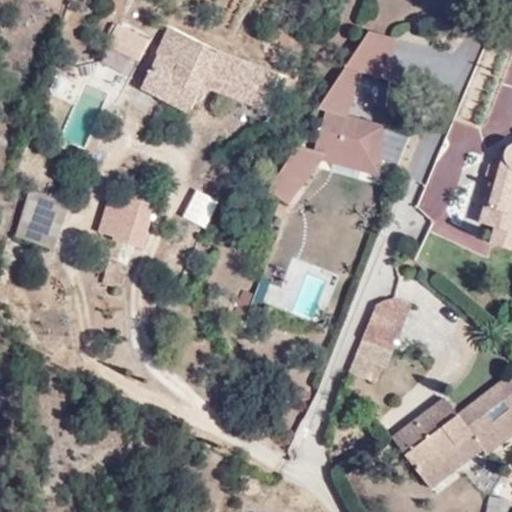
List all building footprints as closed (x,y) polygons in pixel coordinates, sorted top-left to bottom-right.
[(202,82),(272,103),(284,65),(166,22),(155,52),(151,67),(130,59),(126,74),(145,81),(142,89),(194,105),(202,82)] [(383,26),(358,63),(370,67),(400,76),(404,32),(383,26)] [(135,45),(130,59),(151,67),(155,52),(135,45)] [(369,72),(370,67),(358,63),(355,67),(369,72)] [(306,142),(289,168),(317,175),(334,155),(338,149),(366,158),(377,118),(357,112),(369,72),(355,67),(332,103),(335,103),(322,147),(306,142)] [(393,122),(377,118),(366,158),(382,162),(393,122)] [(511,153),(510,158),(508,165),(503,164),(486,222),(501,226),(496,244),(511,248),(511,153)] [(276,188),(296,201),(317,175),(289,168),(276,188)] [(115,242),(141,250),(158,201),(147,198),(152,183),(141,180),(135,196),(131,195),(126,209),(116,239),(115,242)] [(55,248),(68,202),(28,191),(15,237),(55,248)] [(116,239),(126,209),(108,202),(96,232),(116,239)] [(107,266),(101,282),(117,287),(122,271),(107,266)] [(242,267),(233,289),(251,297),(261,274),(242,267)] [(386,303),(370,340),(399,352),(419,305),(409,302),(397,301),(386,303)] [(392,369),(399,352),(370,340),(362,357),(387,368),(392,369)] [(387,368),(362,357),(356,372),(383,383),(387,368)] [(491,455),(511,438),(511,379),(465,415),(456,421),(442,404),(397,438),(428,479),(465,451),(460,445),(476,435),(486,451),(491,455)] [(442,404),(456,421),(465,415),(451,398),(442,404)] [(460,445),(465,451),(428,479),(435,488),(486,451),(476,435),(460,445)] [(487,492),(502,474),(486,460),(471,479),(487,492)]
